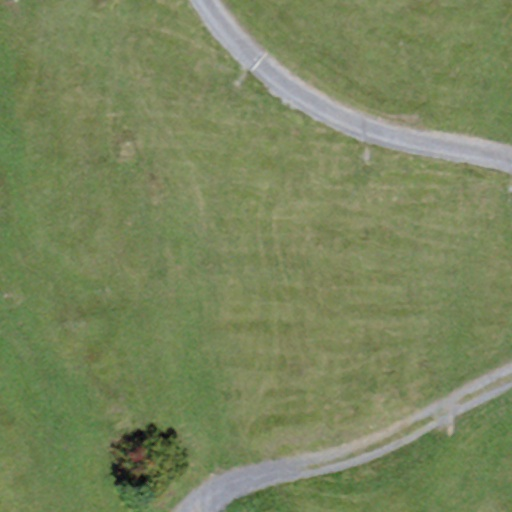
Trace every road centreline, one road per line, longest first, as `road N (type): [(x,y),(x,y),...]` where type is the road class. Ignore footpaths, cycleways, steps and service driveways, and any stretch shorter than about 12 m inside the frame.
road 1 (track): [(198,0),(232,49),(291,96),(362,136),(511,167)]
road 2 (track): [(511,377),(369,452),(304,473),(239,479),(184,511)]
